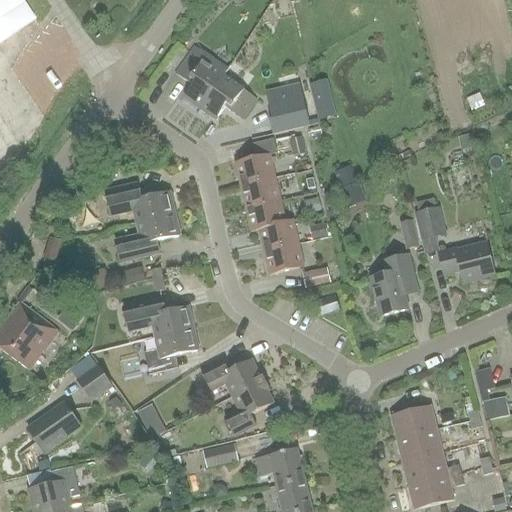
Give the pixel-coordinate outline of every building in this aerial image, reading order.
[(196,47),(191,54),(177,75),(194,87),(186,100),(201,110),(225,77),(229,70),(196,47)] [(308,69),(296,71),(298,86),(311,84),(308,69)] [(225,77),(201,110),(217,121),(226,108),(243,120),(258,99),(225,77)] [(302,90),(269,98),(275,121),(271,122),(274,136),(277,135),(311,127),(302,90)] [(474,135),(460,138),(463,151),(478,148),(474,135)] [(290,140),(294,156),(306,154),(302,137),(290,140)] [(0,180),(10,164),(0,157),(0,180)] [(236,165),(241,188),(277,179),(271,157),(236,165)] [(354,171),(338,178),(343,190),(359,183),(354,171)] [(247,211),(282,202),(277,179),(241,188),(247,211)] [(314,179),(307,181),(309,190),(316,188),(314,179)] [(343,190),(342,191),(348,205),(366,197),(360,183),(359,183),(343,190)] [(172,193),(138,201),(135,186),(104,193),(110,218),(135,212),(137,224),(177,214),(172,193)] [(320,199),(305,202),(308,215),(322,211),(320,199)] [(420,213),(415,214),(422,243),(448,236),(441,208),(437,209),(435,200),(418,205),(420,213)] [(252,233),(260,232),(288,225),(282,202),(247,211),(252,233)] [(182,237),(177,214),(137,224),(141,237),(116,243),(121,264),(152,257),(149,244),(182,237)] [(401,224),(407,250),(420,247),(414,221),(401,224)] [(260,232),(266,254),(300,246),(295,223),(288,225),(260,232)] [(310,227),(313,241),(329,238),(326,224),(310,227)] [(50,239),(44,260),(62,266),(68,245),(50,239)] [(488,244),(458,251),(457,249),(440,254),(445,276),(462,272),(465,285),(481,281),(482,285),(492,283),(491,278),(496,277),(488,244)] [(306,268),(300,246),(266,254),(271,277),(306,268)] [(409,311),(406,297),(419,294),(409,256),(385,262),(388,275),(372,279),(373,283),(371,286),(373,294),(376,296),(382,318),(409,311)] [(142,268),(117,275),(120,288),(146,282),(142,268)] [(328,269),(303,274),(307,289),(332,284),(328,269)] [(124,310),(127,323),(129,333),(153,327),(156,339),(195,330),(190,307),(158,315),(155,303),(124,310)] [(0,348),(32,372),(60,334),(22,305),(0,333),(0,348)] [(200,352),(195,330),(156,339),(159,351),(145,355),(150,377),(172,371),(169,360),(200,352)] [(233,399),(266,382),(261,372),(258,373),(252,361),(229,373),(224,362),(202,373),(212,393),(227,385),(233,399)] [(112,388),(99,369),(79,382),(92,402),(112,388)] [(271,392),(266,382),(233,399),(240,412),(226,419),(236,438),(257,427),(251,416),(274,405),(268,393),(271,392)] [(488,392),(481,394),(484,404),(491,403),(488,392)] [(144,436),(115,396),(98,408),(127,449),(144,436)] [(491,403),(484,404),(489,422),(511,417),(506,399),(491,403)] [(81,429),(65,405),(29,430),(45,454),(81,429)] [(392,417),(398,440),(437,431),(431,407),(392,417)] [(469,415),(471,422),(481,419),(480,412),(469,415)] [(451,414),(441,417),(443,425),(453,422),(451,414)] [(145,426),(152,439),(166,432),(159,418),(145,426)] [(471,422),(473,430),(483,428),(481,419),(471,422)] [(443,454),(437,431),(398,440),(404,464),(443,454)] [(235,445),(204,452),(208,469),(239,462),(235,445)] [(274,474),(277,486),(305,479),(298,449),(256,459),(260,477),(274,474)] [(147,450),(137,463),(150,473),(160,460),(147,450)] [(410,488),(462,475),(460,466),(447,469),(443,454),(404,464),(410,488)] [(480,460),(482,468),(492,465),(490,457),(480,460)] [(40,473),(51,469),(48,461),(38,465),(40,473)] [(482,468),(484,476),(495,474),(492,465),(482,468)] [(28,492),(32,511),(59,511),(71,509),(69,500),(80,497),(73,469),(51,474),(54,486),(28,492)] [(462,475),(410,488),(416,511),(455,502),(451,488),(464,485),(462,475)] [(303,511),(313,510),(305,479),(277,486),(283,511),(303,511)] [(221,485),(214,487),(217,499),(229,497),(227,489),(221,485)] [(497,511),(507,510),(504,498),(494,501),(497,511)] [(161,511),(176,511),(179,505),(164,501),(161,511)]
